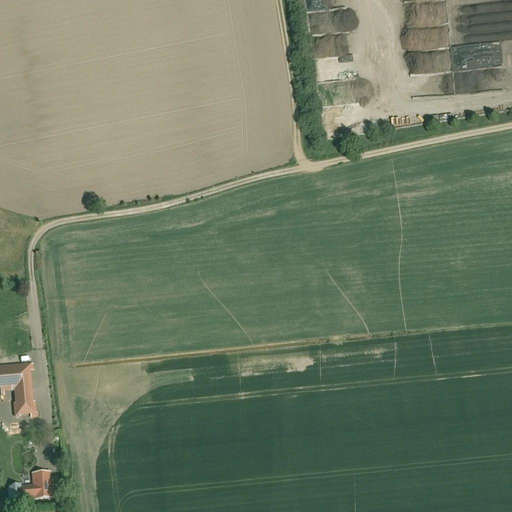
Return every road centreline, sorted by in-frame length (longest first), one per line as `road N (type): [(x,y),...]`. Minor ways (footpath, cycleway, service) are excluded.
road 1 (track): [(511,126),(51,225),(31,243),(38,350)]
road 2 (unknown): [(511,93),(391,101),(370,0)]
